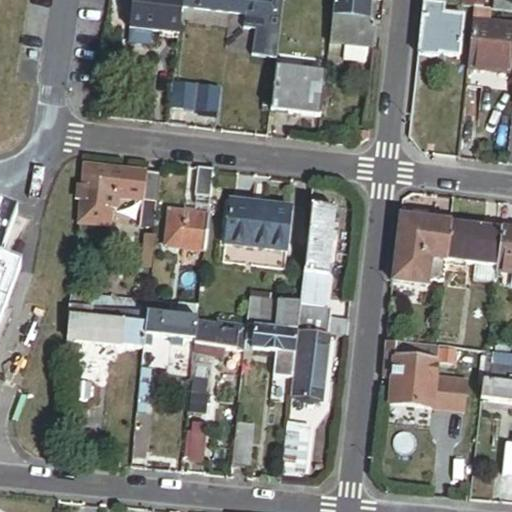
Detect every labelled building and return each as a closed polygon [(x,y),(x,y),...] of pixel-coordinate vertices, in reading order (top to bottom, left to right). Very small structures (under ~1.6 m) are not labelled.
[(182,9),(182,0),(134,0),(131,30),(152,32),(179,35),(182,9)] [(182,0),(182,9),(233,15),(260,18),(271,20),(272,16),(273,0),(274,0),(285,1),(285,0),(182,0)] [(285,1),(274,0),(273,0),(272,16),(283,17),(285,1)] [(335,0),(330,46),(379,52),(382,22),(371,21),(373,0),(335,0)] [(474,11),(482,12),(483,0),(462,0),(461,10),(474,11)] [(444,8),(424,5),(418,58),(438,60),(438,58),(459,60),(463,20),(443,17),(444,8)] [(490,13),(482,12),(474,11),(467,69),(511,74),(511,30),(488,27),(490,13)] [(260,18),(233,15),(232,29),(258,32),(260,18)] [(152,32),(131,30),(129,45),(151,47),(152,32)] [(277,70),(271,113),(321,119),(326,76),(277,70)] [(173,90),(170,116),(195,118),(195,117),(197,94),(197,92),(173,90)] [(218,96),(197,94),(195,117),(216,119),(218,96)] [(347,112),(345,128),(353,129),(355,113),(347,112)] [(494,152),(510,154),(511,134),(511,129),(496,128),(494,152)] [(370,134),(360,133),(358,147),(370,142),(370,134)] [(86,187),(80,186),(79,197),(82,202),(80,223),(113,227),(117,200),(159,205),(162,176),(88,167),(86,187)] [(215,172),(198,170),(195,198),(196,198),(212,200),(215,172)] [(212,200),(196,198),(195,208),(184,206),(183,217),(209,220),(212,200)] [(256,251),(261,208),(230,204),(225,247),(256,251)] [(291,211),(261,208),(256,251),(287,254),(291,211)] [(0,261),(17,216),(0,210),(0,261)] [(336,214),(311,211),(304,277),(330,280),(336,214)] [(165,250),(206,254),(209,220),(183,217),(169,215),(165,250)] [(447,265),(452,227),(400,221),(393,285),(427,290),(428,284),(445,286),(447,265)] [(501,233),(452,227),(447,265),(474,268),(497,271),(501,233)] [(511,234),(501,233),(497,271),(496,275),(511,277),(511,234)] [(0,326),(21,271),(0,263),(0,326)] [(497,271),(474,268),(472,283),(495,285),(496,275),(497,271)] [(149,306),(71,296),(70,309),(91,311),(147,318),(149,306)] [(251,297),(251,303),(270,305),(270,299),(251,297)] [(251,303),(248,329),(298,334),(300,308),(270,305),(251,303)] [(199,312),(149,306),(147,318),(198,323),(199,312)] [(300,308),(298,334),(330,337),(332,312),(300,308)] [(91,311),(70,309),(68,339),(89,340),(91,311)] [(147,318),(91,311),(89,340),(120,344),(120,348),(144,351),(145,339),(147,318)] [(198,323),(147,318),(145,339),(152,340),(171,342),(182,343),(196,344),(198,323)] [(248,329),(198,323),(196,344),(196,349),(227,352),(235,353),(245,354),(246,351),(248,329)] [(298,334),(248,329),(246,351),(277,354),(275,379),(293,381),(294,370),(298,334)] [(330,337),(298,334),(294,370),(303,371),(300,400),(322,402),(325,373),(326,373),(330,337)] [(89,340),(68,339),(68,343),(120,348),(120,344),(89,340)] [(152,340),(145,339),(144,351),(137,416),(147,417),(153,344),(151,344),(152,340)] [(439,350),(385,344),(381,383),(434,388),(435,381),(454,383),(457,358),(438,357),(439,350)] [(196,349),(195,355),(226,359),(227,352),(196,349)] [(231,391),(241,392),(245,354),(235,353),(231,391)] [(492,355),(486,354),(483,386),(489,386),(492,355)] [(489,386),(483,386),(481,404),(511,407),(511,356),(492,355),(489,386)] [(250,472),(254,428),(238,426),(233,470),(250,472)] [(309,430),(288,427),(282,473),(304,475),(309,430)] [(205,466),(208,440),(186,437),(183,463),(205,466)] [(503,477),(511,477),(511,448),(506,448),(503,477)]
